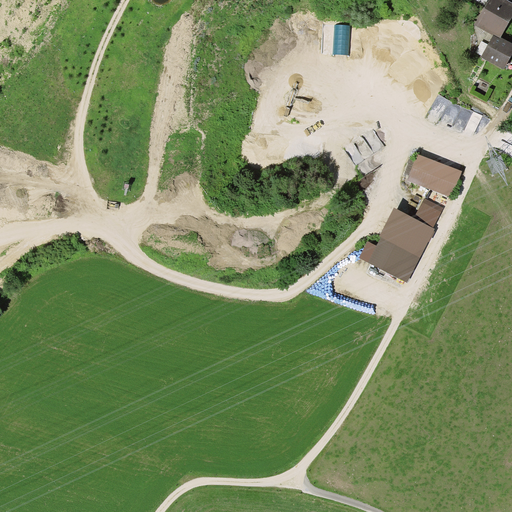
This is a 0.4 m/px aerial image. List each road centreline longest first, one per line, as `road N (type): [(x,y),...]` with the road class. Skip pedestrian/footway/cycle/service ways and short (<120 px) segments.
road 1 (track): [(288,481),(368,374),(511,92)]
road 2 (track): [(253,0),(380,106),(478,157)]
road 3 (track): [(376,511),(303,484),(216,480),(190,484),(159,511)]
